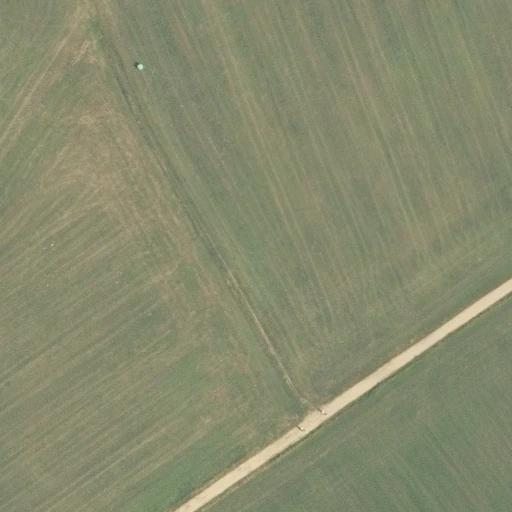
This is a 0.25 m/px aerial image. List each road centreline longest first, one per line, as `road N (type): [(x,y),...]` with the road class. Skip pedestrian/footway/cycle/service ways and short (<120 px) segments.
road 1 (track): [(314,422),(172,176),(96,0)]
road 2 (track): [(511,289),(314,422)]
road 3 (track): [(314,422),(186,511)]
